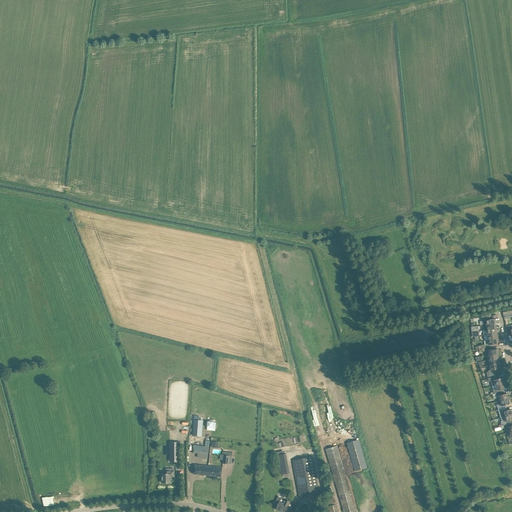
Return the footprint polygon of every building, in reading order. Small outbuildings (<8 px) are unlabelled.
[(495,323),(494,317),(490,318),(490,315),(482,316),(482,320),(483,325),(495,323)] [(488,377),(496,375),(495,372),(496,371),(496,370),(499,370),(499,363),(490,365),(490,369),(489,370),(486,373),(488,377)] [(495,385),(505,382),(505,380),(503,381),(502,377),(498,378),(497,375),(491,377),(490,378),(488,378),(489,381),(490,381),(491,381),(492,386),(495,385)] [(495,385),(496,388),(493,389),(492,390),(493,392),(491,392),(490,393),(491,394),(493,394),(496,393),(502,391),(501,389),(505,388),(504,384),(506,384),(505,382),(495,385)] [(496,393),(497,396),(497,398),(498,401),(500,400),(510,398),(509,396),(508,396),(507,393),(503,394),(502,391),(496,393)] [(498,409),(506,407),(506,404),(510,403),(509,400),(510,400),(510,398),(500,400),(501,403),(497,405),(497,407),(498,407),(498,409)] [(501,417),(511,414),(511,411),(511,409),(507,410),(506,407),(498,409),(501,417)] [(505,425),(511,423),(510,420),(511,419),(511,414),(501,417),(501,420),(501,426),(503,425),(505,425)] [(201,436),(202,420),(194,420),(193,436),(201,436)] [(347,443),(355,471),(367,468),(358,439),(347,443)] [(179,442),(169,442),(169,462),(179,462),(179,442)] [(209,447),(206,446),(193,445),(193,453),(208,454),(209,447)] [(356,511),(337,446),(326,449),(343,511),(356,511)] [(230,452),(224,452),(223,463),(231,464),(232,456),(230,456),(230,452)] [(299,496),(319,493),(312,456),(293,460),(299,496)] [(208,466),(194,464),(193,474),(207,475),(208,466)] [(208,466),(207,475),(221,477),(222,467),(208,466)] [(162,481),(162,482),(170,482),(170,476),(174,476),(174,470),(166,470),(166,473),(162,474),(162,478),(161,478),(161,481),(162,481)] [(278,496),(275,503),(278,504),(276,509),(283,511),(285,511),(286,511),(289,511),(291,507),(294,507),(292,510),(296,511),(298,511),(301,506),(295,503),(295,504),(293,503),(293,502),(285,499),(278,496)]
